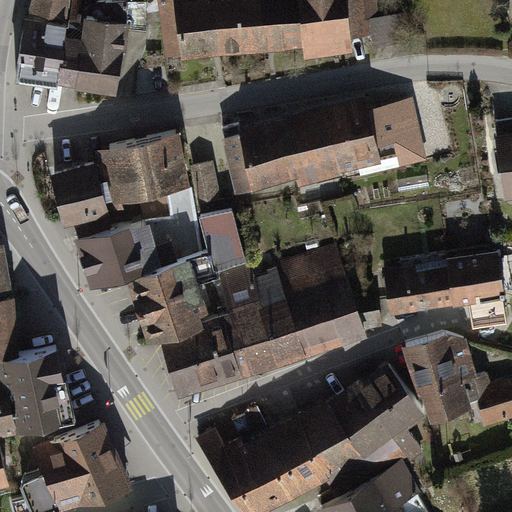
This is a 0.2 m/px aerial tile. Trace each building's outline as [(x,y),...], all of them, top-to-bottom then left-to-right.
[(38,0),(36,12),(75,18),(83,19),(85,0),(38,0)] [(162,0),(168,54),(312,41),(307,0),(162,0)] [(382,0),(310,0),(317,45),(412,34),(409,6),(384,9),(382,0)] [(75,18),(36,12),(26,75),(66,81),(73,34),(75,18)] [(96,37),(88,85),(125,91),(136,21),(94,14),(90,36),(96,37)] [(73,34),(66,81),(88,85),(96,37),(90,36),(73,34)] [(384,156),(369,93),(229,127),(243,186),(298,173),(299,177),(384,156)] [(409,106),(382,113),(393,154),(419,147),(409,106)] [(108,159),(65,168),(76,218),(123,208),(121,198),(198,182),(187,127),(105,144),(108,159)] [(227,196),(220,161),(199,166),(206,200),(227,196)] [(238,205),(207,214),(220,264),(252,256),(238,205)] [(86,236),(101,284),(136,273),(175,261),(160,213),(86,236)] [(0,352),(31,350),(14,241),(0,242),(0,352)] [(285,262),(313,349),(374,329),(346,242),(285,262)] [(511,289),(506,245),(454,252),(460,299),(511,292),(511,289)] [(175,261),(136,273),(154,337),(168,333),(208,321),(205,312),(214,310),(198,255),(175,261)] [(453,255),(394,266),(401,308),(460,299),(453,255)] [(257,260),(225,270),(235,304),(241,302),(267,294),(259,271),(257,260)] [(241,302),(261,365),(313,349),(285,262),(259,271),(267,294),(241,302)] [(208,321),(225,378),(261,365),(241,302),(235,304),(214,310),(205,312),(208,321)] [(168,333),(185,390),(225,378),(208,321),(168,333)] [(467,327),(419,342),(442,413),(481,401),(489,426),(511,418),(511,371),(484,380),(467,327)] [(73,341),(5,358),(9,370),(0,373),(0,423),(90,398),(73,341)] [(222,423),(199,434),(257,511),(266,511),(356,462),(426,450),(413,427),(438,407),(394,357),(252,440),(247,433),(235,441),(222,423)] [(137,483),(113,416),(84,426),(47,437),(56,470),(69,508),(137,483)] [(7,431),(0,432),(0,483),(19,479),(7,431)] [(433,511),(403,459),(325,502),(330,511),(433,511)] [(50,511),(69,508),(56,470),(26,479),(38,511),(50,511)]
